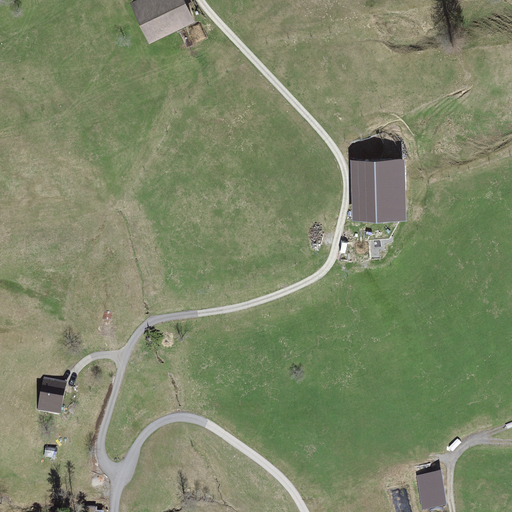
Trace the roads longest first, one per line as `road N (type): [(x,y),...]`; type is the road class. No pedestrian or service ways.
road 1 (track): [(119,475),(101,455),(103,426),(141,327),(239,306),(321,274),(343,223),(346,178),(333,146),(200,0)]
road 2 (unclassified): [(305,511),(261,461),(205,422),(182,417),(165,419),(135,446),(119,475),(114,511)]
road 3 (track): [(452,511),(450,469),(459,454),(511,425)]
